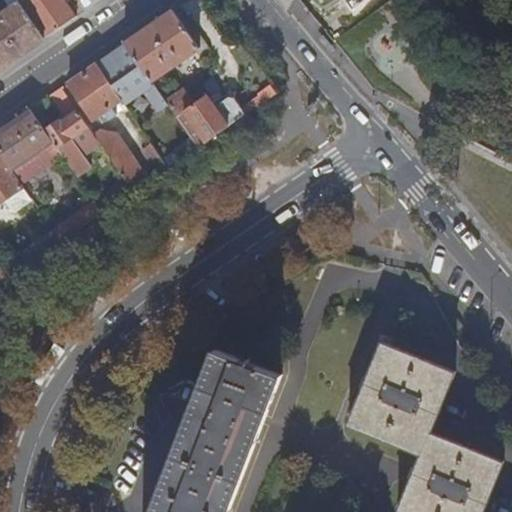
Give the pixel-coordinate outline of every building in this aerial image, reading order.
[(0,69),(45,39),(20,2),(18,0),(5,0),(11,8),(0,15),(0,69)] [(76,0),(22,0),(20,2),(45,39),(78,16),(70,5),(76,0)] [(79,0),(86,11),(101,0),(79,0)] [(172,10),(124,43),(151,81),(198,47),(172,10)] [(124,43),(95,63),(121,99),(125,105),(144,92),(158,112),(168,104),(166,101),(151,81),(124,43)] [(95,63),(68,82),(93,118),(97,115),(103,111),(108,118),(116,112),(112,106),(121,99),(95,63)] [(61,87),(50,95),(64,115),(65,114),(74,107),(61,87)] [(183,89),(166,101),(168,104),(177,116),(194,105),(183,89)] [(194,105),(177,116),(180,120),(186,115),(200,133),(193,138),(198,146),(229,126),(207,95),(194,105)] [(59,120),(45,130),(62,155),(76,176),(90,166),(82,154),(99,142),(94,135),(87,125),(74,107),(65,114),(67,118),(60,122),(59,120)] [(30,109),(0,129),(0,152),(12,170),(45,148),(52,158),(54,161),(62,155),(45,130),(30,109)] [(103,111),(97,115),(102,122),(108,118),(103,111)] [(101,130),(94,135),(99,142),(123,178),(127,183),(134,178),(138,184),(146,179),(114,132),(103,133),(101,130)] [(162,158),(148,137),(139,143),(160,173),(169,167),(162,158)] [(162,158),(169,167),(198,146),(193,138),(192,137),(162,158)] [(45,148),(12,170),(19,180),(52,158),(45,148)] [(12,170),(0,152),(0,202),(2,201),(7,208),(10,205),(14,211),(31,198),(19,180),(12,170)] [(477,183),(511,225),(511,176),(501,163),(477,183)] [(94,201),(102,213),(132,192),(127,183),(123,178),(93,199),(94,201)] [(94,201),(53,229),(56,234),(61,242),(102,213),(94,201)] [(56,234),(19,260),(24,267),(61,242),(56,234)] [(0,270),(0,283),(9,278),(3,269),(0,270)] [(251,317),(244,307),(228,318),(235,329),(251,317)] [(422,454),(431,431),(456,371),(382,343),(348,424),(422,454)] [(228,511),(282,376),(215,350),(153,511),(228,511)] [(431,431),(422,454),(397,511),(483,511),(505,462),(431,431)]
